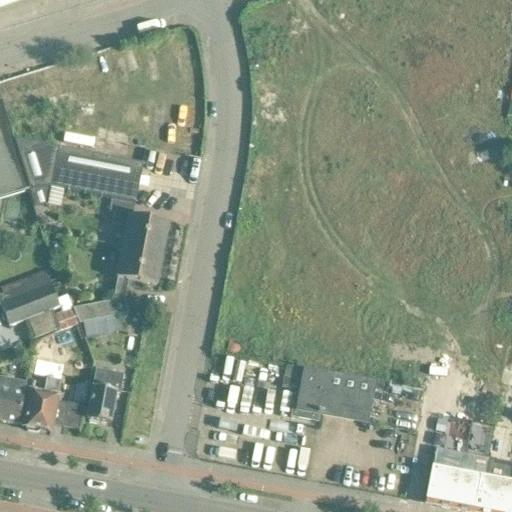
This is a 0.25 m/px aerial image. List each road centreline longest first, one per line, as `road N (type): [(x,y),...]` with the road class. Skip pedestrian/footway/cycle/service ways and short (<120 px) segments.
road 1 (unclassified): [(160,502),(216,208),(219,42),(208,0)]
road 2 (unclassified): [(0,57),(185,0)]
road 3 (secondary): [(160,502),(0,473)]
